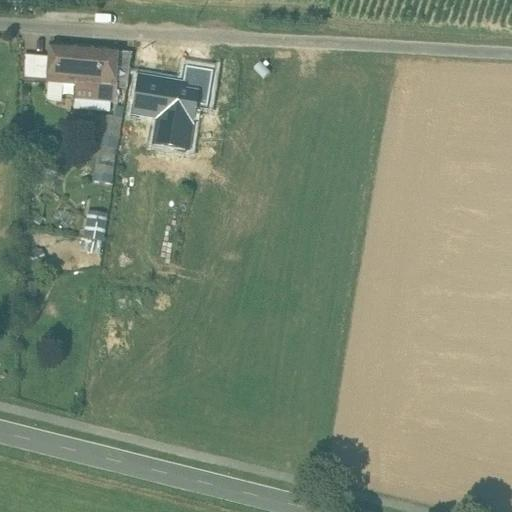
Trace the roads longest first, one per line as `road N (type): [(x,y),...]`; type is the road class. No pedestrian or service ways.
road 1 (unclassified): [(0,22),(511,55)]
road 2 (tertiary): [(0,429),(342,511)]
